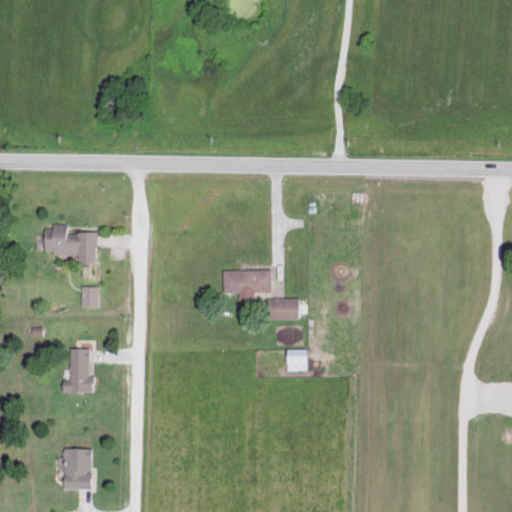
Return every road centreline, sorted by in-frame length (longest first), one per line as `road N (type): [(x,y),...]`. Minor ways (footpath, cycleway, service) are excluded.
road 1 (secondary): [(0,163),(511,172)]
road 2 (residential): [(139,166),(132,511)]
